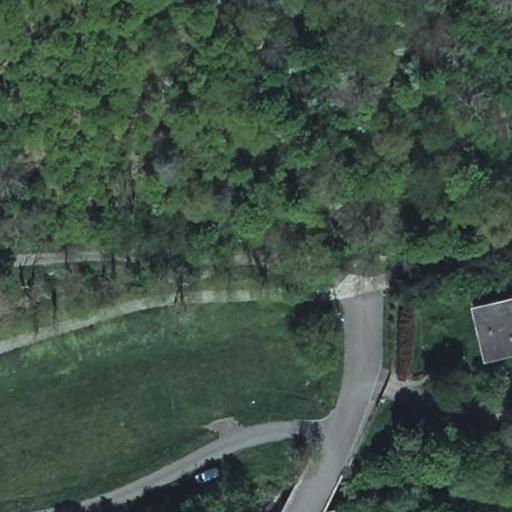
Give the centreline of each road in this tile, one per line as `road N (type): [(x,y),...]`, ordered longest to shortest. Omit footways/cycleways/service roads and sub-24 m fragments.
road 1 (unclassified): [(69,511),(241,439),(281,429),(340,434)]
road 2 (unknown): [(356,393),(511,408)]
road 3 (unclassified): [(340,434),(364,341),(357,286)]
